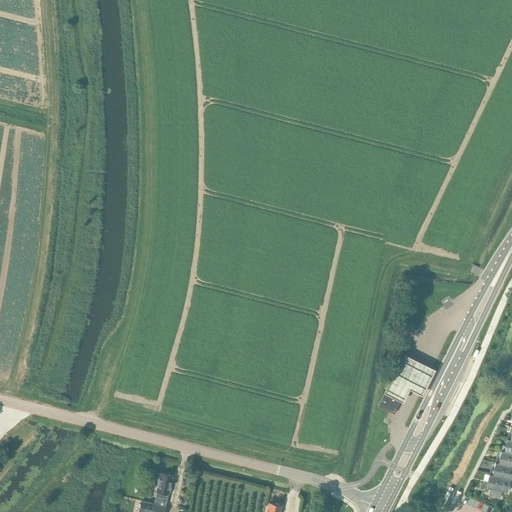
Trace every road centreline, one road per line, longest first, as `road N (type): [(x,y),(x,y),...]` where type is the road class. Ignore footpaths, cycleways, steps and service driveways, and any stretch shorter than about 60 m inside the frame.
road 1 (track): [(74,0),(85,101),(75,222),(31,408)]
road 2 (unclassified): [(373,505),(316,480),(0,400)]
road 3 (secondary): [(511,243),(373,505)]
road 4 (secondary): [(385,511),(511,251)]
